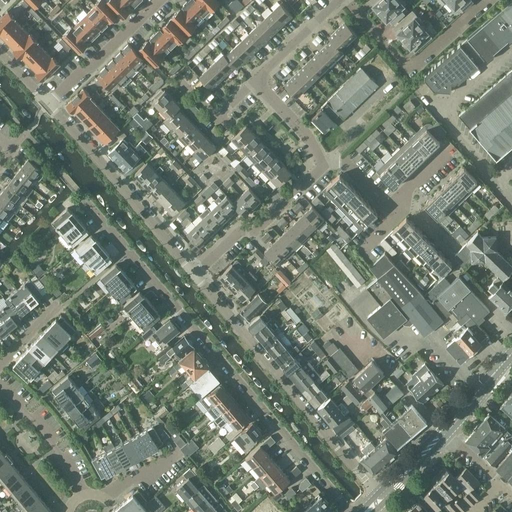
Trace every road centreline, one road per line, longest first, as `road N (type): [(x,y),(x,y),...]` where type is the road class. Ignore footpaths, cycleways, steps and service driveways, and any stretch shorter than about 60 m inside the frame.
road 1 (residential): [(347,511),(81,196)]
road 2 (residential): [(194,275),(382,498)]
road 3 (residential): [(194,275),(50,104)]
road 4 (residential): [(344,0),(402,63),(413,64),(487,0)]
road 5 (residential): [(194,275),(239,231),(256,231),(322,166),(319,158)]
road 6 (residential): [(159,0),(50,104)]
road 7 (residential): [(83,495),(58,447),(0,384)]
